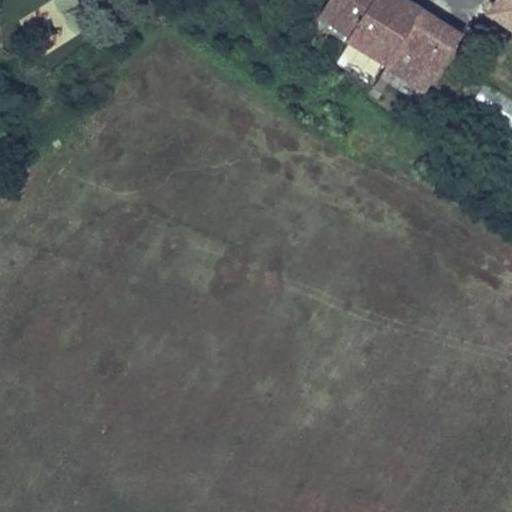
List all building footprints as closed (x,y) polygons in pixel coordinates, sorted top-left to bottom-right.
[(319,20),(344,35),(366,0),(322,0),(313,17),(319,20)] [(340,40),(381,64),(416,9),(402,0),(366,0),(344,35),(340,40)] [(511,0),(494,0),(483,16),(511,37),(511,0)] [(402,77),(423,90),(461,36),(416,9),(381,64),(369,82),(381,89),(392,71),(395,73),(402,77)] [(305,29),(311,33),(319,20),(313,17),(305,29)] [(391,80),(398,84),(402,77),(395,73),(391,80)] [(418,97),(423,90),(402,77),(398,84),(407,90),(418,97)] [(511,98),(481,82),(471,101),(511,122),(511,98)]
